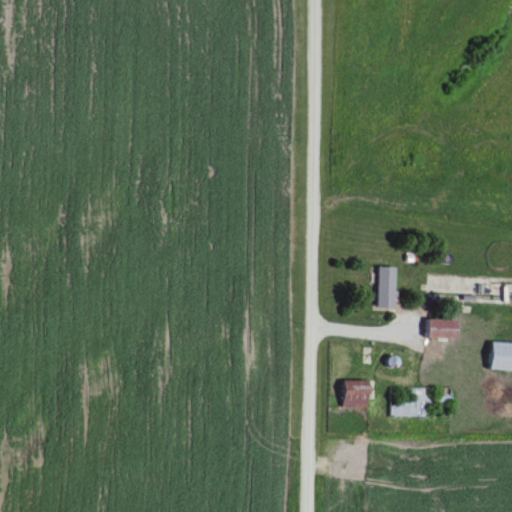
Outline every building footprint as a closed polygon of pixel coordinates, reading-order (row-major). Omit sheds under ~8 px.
[(387,309),(388,267),(370,267),(369,309),(387,309)] [(449,320),(418,320),(418,340),(449,340),(449,320)] [(482,371),(511,371),(511,343),(483,343),(482,371)] [(364,381),(336,381),(336,408),(364,408),(364,381)] [(444,388),(384,388),(384,417),(444,417),(444,388)]
